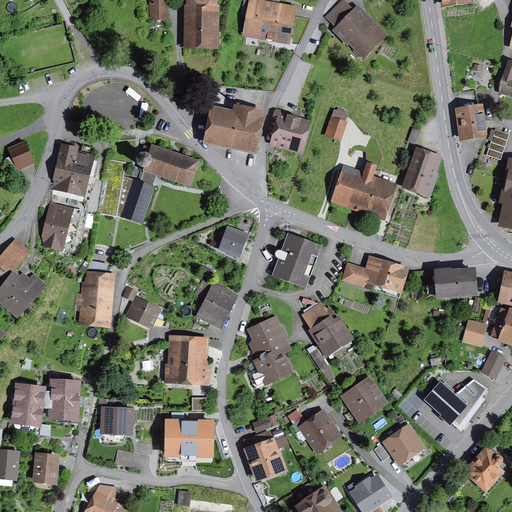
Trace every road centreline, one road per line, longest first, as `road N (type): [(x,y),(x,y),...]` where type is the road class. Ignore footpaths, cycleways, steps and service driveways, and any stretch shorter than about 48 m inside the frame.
road 1 (residential): [(248,487),(222,419),(222,378),(227,337),(271,206)]
road 2 (secondary): [(427,0),(456,182),(492,245)]
road 3 (unclassified): [(492,245),(462,258),(421,257),(271,206)]
road 4 (unclassified): [(257,199),(140,80),(99,68)]
road 5 (residential): [(257,199),(140,253),(122,276),(114,320)]
road 6 (residential): [(84,472),(248,487)]
road 7 (residential): [(408,511),(511,395)]
road 8 (unclassified): [(57,123),(37,188),(0,238)]
